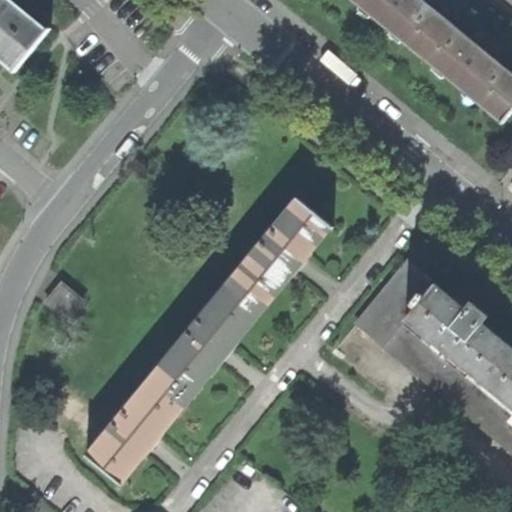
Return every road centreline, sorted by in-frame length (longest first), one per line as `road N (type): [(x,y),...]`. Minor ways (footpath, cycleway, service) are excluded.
road 1 (residential): [(511,234),(234,10)]
road 2 (residential): [(234,10),(58,205)]
road 3 (residential): [(58,205),(19,260),(0,314)]
